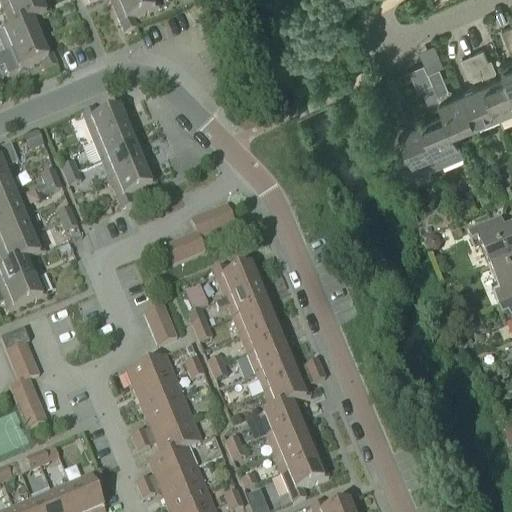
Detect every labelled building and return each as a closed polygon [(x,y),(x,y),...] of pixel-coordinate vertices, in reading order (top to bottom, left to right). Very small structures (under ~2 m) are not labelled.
[(0,0),(0,5),(2,12),(30,0),(0,0)] [(30,0),(2,12),(10,30),(11,31),(36,20),(37,21),(50,16),(43,0),(30,0)] [(154,0),(127,0),(112,7),(124,36),(136,31),(132,22),(159,11),(154,0)] [(10,30),(0,33),(0,43),(5,56),(44,39),(37,21),(36,20),(11,31),(10,30)] [(511,60),(500,65),(504,75),(505,75),(511,90),(511,29),(511,27),(500,32),(511,60)] [(44,39),(5,56),(13,75),(40,64),(44,73),(56,68),(44,39)] [(480,52),(471,56),(481,79),(483,84),(497,117),(502,129),(511,124),(511,90),(505,75),(504,75),(492,80),(480,52)] [(471,56),(461,60),(470,81),(473,82),(481,79),(471,56)] [(437,70),(426,75),(430,85),(442,113),(443,113),(452,135),(454,135),(475,126),(461,94),(449,99),(437,70)] [(483,84),(461,94),(475,126),(497,117),(483,84)] [(430,85),(419,90),(431,118),(421,122),(440,166),(463,156),(454,135),(452,135),(443,113),(442,113),(430,85)] [(398,98),(383,104),(391,124),(395,123),(398,131),(389,135),(402,168),(408,180),(417,176),(440,167),(440,166),(421,122),(410,127),(398,98)] [(93,111),(81,116),(93,145),(132,129),(123,109),(97,120),(93,111)] [(132,129),(93,145),(101,164),(140,148),(132,129)] [(37,135),(23,140),(29,154),(42,148),(38,137),(37,135)] [(0,184),(12,180),(8,169),(18,165),(10,146),(0,149),(0,184)] [(140,148),(101,164),(109,183),(147,167),(140,148)] [(72,165),(60,170),(64,180),(76,174),(72,165)] [(147,167),(109,183),(120,212),(133,207),(129,198),(155,187),(147,167)] [(53,173),(41,178),(45,188),(57,183),(53,173)] [(76,174),(64,180),(68,189),(80,184),(76,174)] [(87,180),(90,190),(79,192),(81,203),(106,198),(101,176),(87,180)] [(12,180),(0,184),(0,206),(20,198),(12,180)] [(57,183),(45,188),(49,197),(61,192),(57,183)] [(74,189),(64,190),(65,206),(75,206),(74,189)] [(20,198),(0,206),(0,228),(28,217),(20,198)] [(472,201),(461,206),(467,219),(478,214),(472,201)] [(226,207),(216,211),(224,231),(234,227),(226,207)] [(69,211),(57,216),(60,226),(73,221),(69,211)] [(216,211),(204,216),(212,236),(224,231),(216,211)] [(28,217),(0,228),(0,250),(36,236),(33,229),(46,224),(41,212),(28,217)] [(190,222),(196,235),(199,242),(212,236),(204,216),(190,222)] [(73,221),(60,226),(64,235),(76,230),(73,221)] [(495,223),(467,234),(472,246),(478,244),(489,269),(511,259),(511,228),(499,234),(495,223)] [(196,235),(185,239),(193,259),(204,255),(199,242),(196,235)] [(36,236),(0,250),(0,261),(4,270),(4,271),(30,260),(30,261),(44,256),(36,236)] [(434,253),(439,251),(441,247),(438,240),(433,238),(429,240),(427,245),(429,251),(434,253)] [(185,239),(174,244),(182,264),(193,259),(185,239)] [(174,244),(163,248),(171,268),(182,264),(174,244)] [(511,259),(489,269),(499,294),(494,297),(498,308),(511,302),(511,259)] [(4,270),(0,271),(0,295),(38,280),(30,261),(30,260),(4,271),(4,270)] [(224,268),(211,273),(223,302),(262,286),(254,266),(227,277),(224,268)] [(38,280),(0,295),(0,305),(2,304),(7,315),(46,299),(38,280)] [(262,286),(223,302),(231,321),(270,305),(262,286)] [(511,302),(498,308),(503,320),(509,317),(511,324),(511,302)] [(270,305),(231,321),(239,340),(278,324),(270,305)] [(162,308),(142,317),(146,328),(166,320),(162,308)] [(166,320),(146,328),(151,339),(171,330),(166,320)] [(204,321),(191,327),(195,336),(208,330),(204,321)] [(278,324),(239,340),(247,358),(285,342),(278,324)] [(171,330),(151,339),(155,349),(175,340),(171,330)] [(208,330),(195,336),(199,346),(212,340),(208,330)] [(22,332),(0,341),(0,348),(3,356),(5,355),(25,347),(28,346),(22,332)] [(285,342),(247,358),(255,377),(293,361),(285,342)] [(25,347),(5,355),(9,366),(29,357),(25,347)] [(227,357),(234,375),(245,371),(238,353),(227,357)] [(29,357),(9,366),(13,376),(34,368),(29,357)] [(164,359),(125,375),(134,397),(174,381),(164,359)] [(215,361),(207,365),(210,374),(219,370),(215,361)] [(293,361),(255,377),(263,396),(301,380),(293,361)] [(196,362),(184,367),(187,376),(200,370),(196,362)] [(316,363),(304,368),(307,378),(320,372),(316,363)] [(34,368),(13,376),(18,387),(28,383),(38,378),(34,368)] [(200,370),(187,376),(190,383),(203,378),(200,370)] [(219,370),(210,374),(214,383),(223,380),(219,370)] [(320,372),(307,378),(311,387),(324,382),(320,372)] [(301,380),(263,396),(270,413),(271,414),(295,404),(295,405),(309,400),(301,380)] [(174,381),(134,397),(143,418),(182,402),(174,381)] [(18,387),(8,390),(13,401),(32,393),(28,383),(18,387)] [(32,393),(13,401),(17,411),(36,403),(32,393)] [(149,431),(130,439),(134,447),(191,423),(182,402),(143,418),(149,431)] [(36,403),(17,411),(21,422),(41,414),(36,403)] [(270,413),(256,419),(265,439),(303,423),(295,405),(295,404),(271,414),(270,413)] [(41,414),(21,422),(26,432),(45,424),(41,414)] [(191,423),(134,447),(138,455),(156,447),(161,459),(161,460),(187,449),(187,450),(201,444),(191,423)] [(303,423),(265,439),(273,458),(311,442),(303,423)] [(237,440),(225,445),(228,454),(240,449),(237,440)] [(311,442),(273,458),(277,467),(280,477),(319,461),(311,442)] [(153,478),(135,486),(139,494),(151,489),(196,471),(187,450),(187,449),(161,460),(161,459),(147,465),(153,478)] [(240,449),(228,454),(232,464),(244,459),(240,449)] [(43,454),(34,458),(39,470),(48,466),(43,454)] [(34,458),(0,471),(0,481),(2,485),(39,470),(34,458)] [(319,461),(280,477),(292,506),(304,501),(301,492),(328,481),(319,461)] [(151,489),(139,494),(142,502),(160,495),(165,507),(204,491),(196,471),(151,489)] [(97,474),(68,486),(78,511),(101,511),(93,490),(102,486),(97,474)] [(252,478),(240,483),(243,492),(256,487),(252,478)] [(78,511),(68,486),(49,494),(56,511),(78,511)] [(212,511),(204,491),(165,507),(167,511),(212,511)] [(56,511),(49,494),(31,502),(35,511),(56,511)] [(235,494),(223,499),(227,507),(239,502),(235,494)] [(35,511),(31,502),(12,510),(12,511),(35,511)] [(239,502),(227,507),(228,511),(238,511),(242,510),(239,502)] [(324,511),(321,504),(309,509),(310,511),(355,511),(352,502),(327,511),(324,511)]
